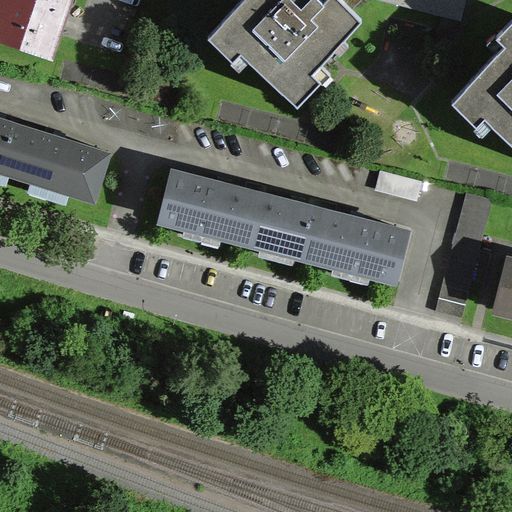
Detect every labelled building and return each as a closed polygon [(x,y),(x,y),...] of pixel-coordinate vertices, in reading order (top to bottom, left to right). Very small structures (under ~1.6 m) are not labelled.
[(4,0),(0,12),(0,37),(49,55),(67,0),(4,0)] [(240,0),(209,35),(234,58),(242,50),(299,103),(322,77),(314,69),(362,17),(352,8),(343,0),(324,0),(323,1),(321,0),(240,0)] [(465,0),(383,0),(461,20),(465,0)] [(511,18),(497,35),(505,43),(452,99),(478,123),(486,114),(511,138),(511,18)] [(109,152),(0,117),(0,168),(94,198),(109,152)] [(201,178),(173,171),(161,217),(186,223),(186,221),(223,231),(223,233),(261,243),(261,241),(297,250),(297,252),(334,262),(334,259),(372,269),(371,272),(396,278),(408,231),(379,224),(379,222),(336,211),(335,213),(313,207),(313,205),(268,194),(268,196),(246,190),(246,188),(202,177),(201,178)] [(381,171),(377,188),(417,198),(421,181),(381,171)] [(466,192),(443,284),(469,290),(493,198),(466,192)] [(511,257),(507,256),(496,301),(511,305),(511,257)] [(469,290),(443,284),(436,311),(463,317),(469,290)]
